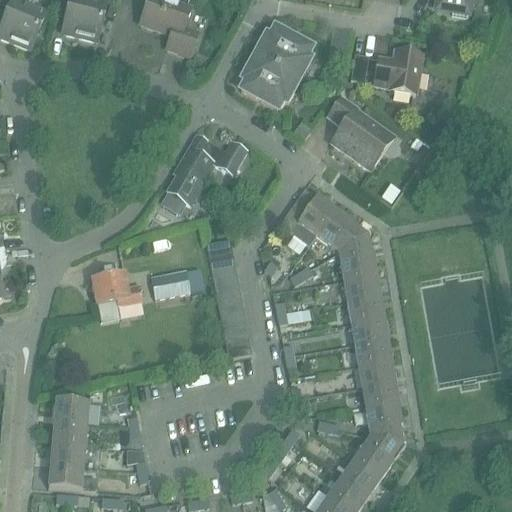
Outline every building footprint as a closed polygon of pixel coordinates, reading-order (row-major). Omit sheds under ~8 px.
[(60,0),(59,5),(55,19),(66,22),(62,37),(96,45),(106,4),(89,0),(60,0)] [(167,53),(189,60),(197,38),(183,33),(189,14),(150,0),(149,0),(140,28),(171,39),(167,53)] [(438,0),(436,11),(452,14),(451,18),(467,21),(470,0),(438,0)] [(13,2),(5,22),(0,33),(0,41),(30,53),(46,15),(13,2)] [(266,40),(254,61),(297,85),(309,64),(306,62),(310,55),(309,51),(274,32),(269,41),(266,40)] [(331,60),(343,62),(347,38),(335,36),(331,60)] [(388,94),(415,99),(422,59),(395,54),(393,66),(386,65),(386,64),(377,63),(373,89),(389,92),(388,94)] [(350,85),(364,88),(368,62),(354,59),(350,85)] [(297,85),(254,61),(242,83),(245,85),(240,94),(277,114),(282,105),(285,107),(297,85)] [(353,164),(370,176),(394,142),(356,115),(357,114),(341,102),(328,121),(342,132),(331,148),(346,159),(347,157),(354,163),(353,164)] [(167,196),(168,197),(162,206),(163,210),(177,218),(180,217),(186,208),(190,210),(214,169),(232,180),(247,156),(246,156),(231,147),(225,157),(195,139),(187,153),(191,155),(167,196)] [(298,229),(315,241),(334,215),(316,202),(315,203),(304,194),(278,230),(291,239),(298,229)] [(315,241),(337,257),(369,239),(334,215),(315,241)] [(337,257),(342,286),(376,280),(369,239),(337,257)] [(234,264),(231,252),(230,243),(206,248),(210,269),(234,264)] [(210,269),(212,281),(236,276),(234,264),(210,269)] [(264,275),(271,280),(278,271),(270,266),(264,275)] [(307,272),(298,278),(302,285),(311,279),(307,272)] [(150,282),(154,304),(189,298),(185,276),(150,282)] [(212,281),(214,293),(238,288),(236,276),(212,281)] [(116,305),(117,311),(143,306),(140,290),(127,293),(124,278),(90,284),(95,309),(116,305)] [(302,285),(298,278),(290,283),(294,290),(302,285)] [(342,286),(346,307),(379,301),(376,280),(342,286)] [(0,287),(0,305),(10,304),(10,300),(6,297),(1,297),(0,287)] [(214,293),(217,304),(240,299),(238,288),(214,293)] [(217,304),(219,316),(242,311),(240,299),(217,304)] [(346,307),(350,329),(383,323),(379,301),(346,307)] [(323,306),(302,306),(303,317),(324,317),(323,306)] [(275,309),(277,319),(285,317),(283,307),(275,309)] [(219,316),(221,328),(245,323),(242,311),(219,316)] [(285,317),(277,319),(279,329),(287,328),(285,317)] [(221,328),(223,340),(247,335),(245,323),(221,328)] [(350,329),(354,351),(386,345),(383,323),(350,329)] [(223,340),(226,352),(249,347),(247,335),(223,340)] [(354,351),(357,372),(390,367),(386,345),(354,351)] [(249,347),(226,352),(228,363),(251,358),(249,347)] [(283,352),(285,362),(293,360),(291,350),(283,352)] [(293,360),(285,362),(287,372),(295,371),(293,360)] [(357,372),(361,394),(394,388),(390,367),(357,372)] [(361,394),(364,414),(397,408),(394,388),(361,394)] [(291,395),(293,405),(301,403),(299,393),(291,395)] [(301,403),(293,405),(295,415),(303,414),(301,403)] [(55,405),(54,428),(86,430),(88,407),(55,405)] [(364,414),(369,443),(404,450),(397,408),(364,414)] [(127,423),(129,434),(138,432),(136,422),(127,423)] [(316,436),(325,438),(327,428),(318,426),(316,436)] [(54,428),(52,449),(84,451),(86,430),(54,428)] [(327,428),(325,438),(336,440),(338,430),(327,428)] [(138,432),(129,434),(131,444),(140,442),(138,432)] [(291,435),(285,443),(293,448),(299,440),(291,435)] [(294,454),(306,463),(319,447),(306,437),(294,454)] [(293,448),(285,443),(279,452),(286,457),(293,448)] [(369,443),(354,464),(381,483),(404,450),(369,443)] [(52,449),(50,471),(82,474),(84,451),(52,449)] [(354,464),(341,482),(368,501),(381,483),(354,464)] [(135,468),(137,478),(146,477),(144,466),(135,468)] [(260,479),(267,484),(274,475),(266,470),(260,479)] [(82,474),(50,471),(48,493),(95,497),(96,484),(82,483),(82,474)] [(146,477),(137,478),(139,489),(148,487),(146,477)] [(341,482),(328,500),(344,511),(360,511),(368,501),(341,482)] [(267,498),(272,507),(279,503),(274,494),(267,498)] [(251,496),(240,498),(242,506),(252,504),(251,496)] [(242,506),(240,498),(230,499),(232,508),(242,506)] [(55,508),(66,509),(67,500),(56,499),(55,508)] [(67,500),(66,509),(76,510),(77,501),(67,500)] [(344,511),(328,500),(319,511),(344,511)] [(101,511),(102,511),(111,511),(112,504),(102,503),(101,511)] [(208,503),(197,505),(198,511),(208,511),(209,511),(208,503)] [(284,511),(279,503),(272,507),(274,511),(284,511)]
